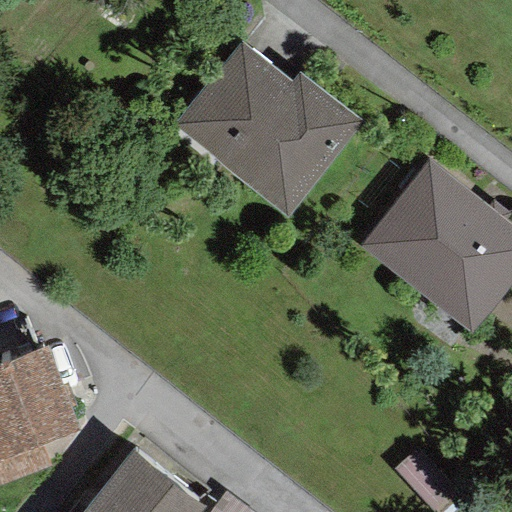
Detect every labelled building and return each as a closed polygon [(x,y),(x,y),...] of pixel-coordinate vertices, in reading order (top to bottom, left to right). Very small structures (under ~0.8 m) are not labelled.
[(295,72),(288,81),(239,43),(172,127),(289,218),(355,133),(362,124),(295,72)] [(511,282),(511,225),(429,160),(358,249),(469,336),(511,282)] [(47,347),(0,364),(0,459),(41,445),(78,432),(47,347)] [(41,445),(0,459),(0,485),(49,468),(41,445)] [(132,449),(82,511),(201,511),(206,507),(132,449)] [(414,454),(390,475),(420,511),(436,511),(452,499),(414,454)] [(249,511),(223,492),(208,511),(249,511)]
